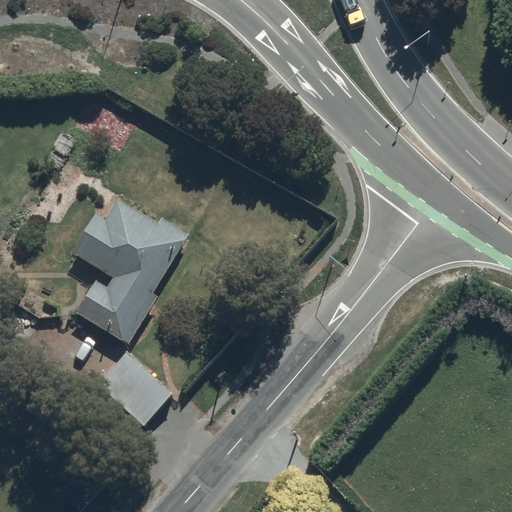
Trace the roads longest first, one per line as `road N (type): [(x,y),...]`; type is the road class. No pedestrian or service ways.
road 1 (unclassified): [(439,194),(176,511)]
road 2 (primary): [(439,194),(365,130),(242,0)]
road 3 (primary): [(358,0),(427,111),(511,188)]
